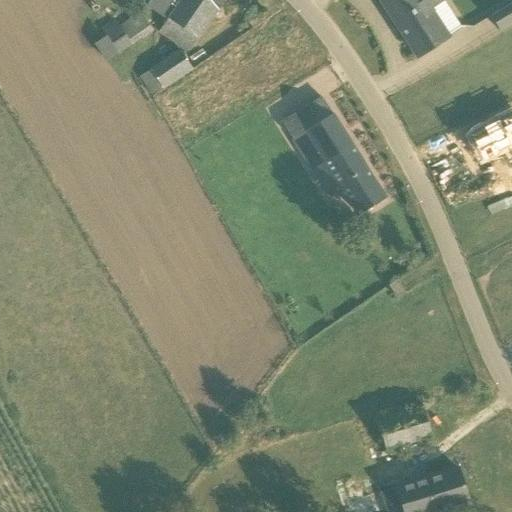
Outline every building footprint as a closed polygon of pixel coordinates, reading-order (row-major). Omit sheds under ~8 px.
[(191,49),(225,0),(181,0),(159,32),(184,49),(191,49)] [(380,0),(416,54),(447,34),(428,6),(437,0),(380,0)] [(511,3),(502,9),(491,16),(491,17),(498,29),(500,32),(511,24),(511,3)] [(131,45),(150,31),(139,15),(120,28),(115,19),(101,28),(118,54),(131,45)] [(272,30),(233,57),(256,91),(246,98),(256,111),(255,112),(256,113),(286,93),(275,77),(272,80),(262,66),(285,50),(272,30)] [(150,94),(162,87),(192,69),(181,50),(151,68),(151,69),(139,77),(150,94)] [(323,99),(283,124),(328,195),(341,187),(359,215),(386,198),(323,99)] [(511,114),(469,136),(481,160),(508,147),(511,155),(511,114)] [(397,298),(405,292),(397,280),(389,286),(397,298)] [(377,423),(290,452),(299,481),(433,439),(429,424),(450,417),(444,398),(376,421),(377,423)] [(458,469),(384,493),(390,511),(440,511),(469,503),(458,469)]
